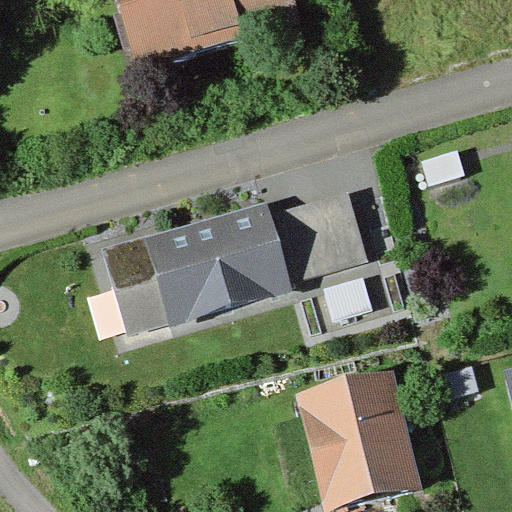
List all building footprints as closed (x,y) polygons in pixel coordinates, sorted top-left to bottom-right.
[(127,0),(149,79),(311,36),(301,0),(127,0)] [(468,162),(432,172),(440,199),(475,188),(468,162)] [(359,206),(280,230),(296,285),(318,279),(333,331),(391,314),(359,206)] [(276,216),(156,251),(181,334),(300,299),(296,285),(280,230),(276,216)] [(399,386),(312,408),(339,511),(362,511),(427,496),(399,386)]
